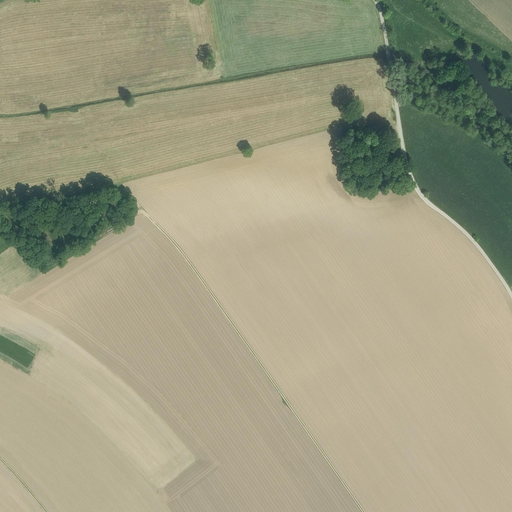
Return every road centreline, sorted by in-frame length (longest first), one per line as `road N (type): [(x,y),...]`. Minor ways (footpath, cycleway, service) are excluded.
road 1 (track): [(364,511),(146,213),(46,271),(0,232)]
road 2 (unclassified): [(374,0),(411,180),(479,248),(511,296)]
